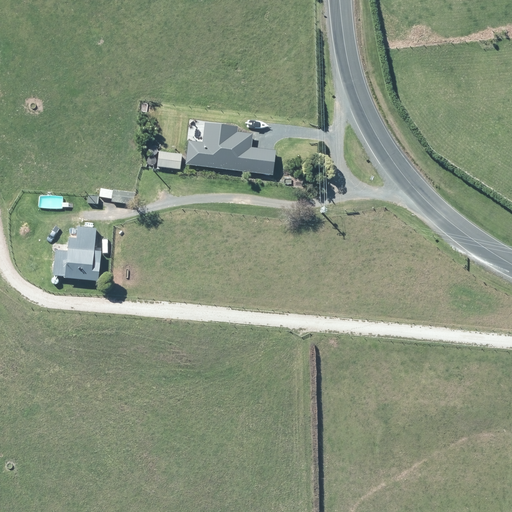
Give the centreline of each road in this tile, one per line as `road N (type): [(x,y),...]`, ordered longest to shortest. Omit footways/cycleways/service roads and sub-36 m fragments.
road 1 (track): [(0,239),(6,270),(40,299),(511,339)]
road 2 (tertiary): [(511,264),(439,212),(392,161),(351,76),(339,0)]
